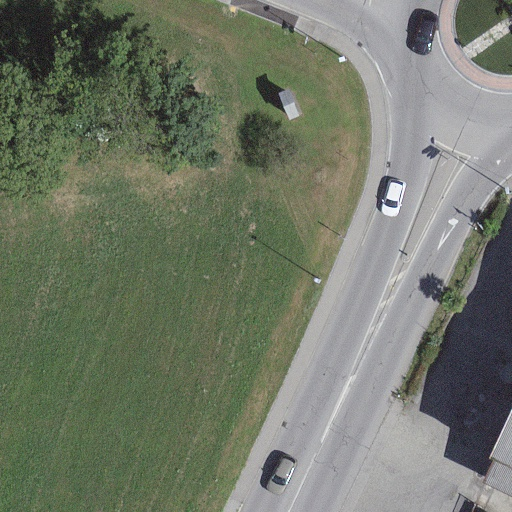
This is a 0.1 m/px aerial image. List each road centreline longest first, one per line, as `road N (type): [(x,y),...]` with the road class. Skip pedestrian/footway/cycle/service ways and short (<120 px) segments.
road 1 (primary): [(281,511),(461,129)]
road 2 (primary): [(397,0),(397,54),(410,85),(461,129)]
